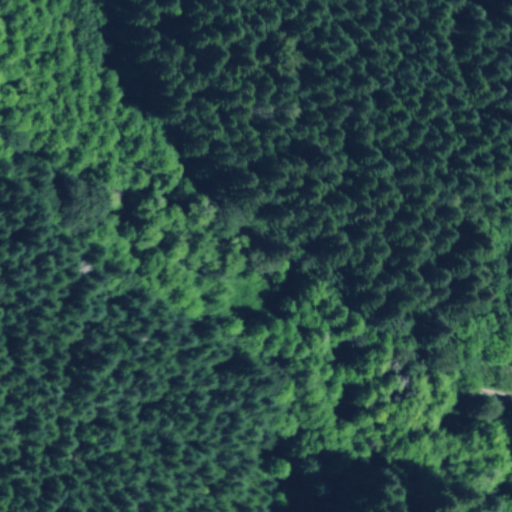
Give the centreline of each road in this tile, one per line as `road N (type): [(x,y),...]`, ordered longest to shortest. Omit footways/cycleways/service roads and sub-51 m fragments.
road 1 (residential): [(461,356),(426,254),(354,170),(253,98),(145,0)]
road 2 (residential): [(217,511),(234,434),(461,356)]
